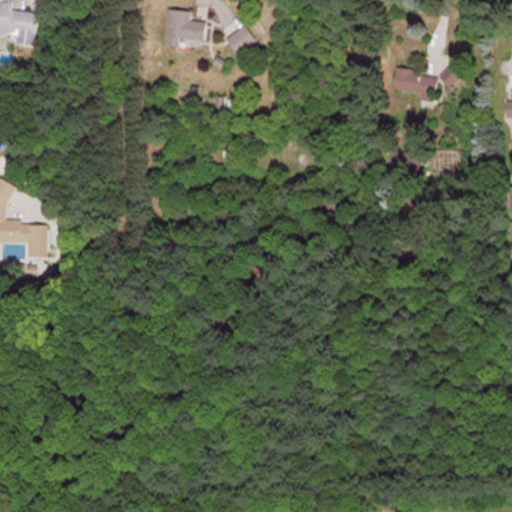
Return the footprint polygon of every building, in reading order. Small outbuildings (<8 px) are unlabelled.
[(43,16),(17,13),(14,0),(0,0),(0,41),(16,37),(19,38),(21,46),(40,48),(43,16)] [(211,44),(213,25),(195,23),(196,14),(173,12),(170,41),(211,44)] [(249,62),(265,48),(243,21),(230,31),(235,37),(231,41),(249,62)] [(446,80),(455,88),(464,79),(455,70),(446,80)] [(426,96),(425,102),(440,104),(444,78),(402,71),(399,92),(426,96)] [(19,184),(0,173),(0,239),(30,240),(30,254),(49,255),(50,223),(28,222),(19,217),(7,217),(8,203),(19,184)]
